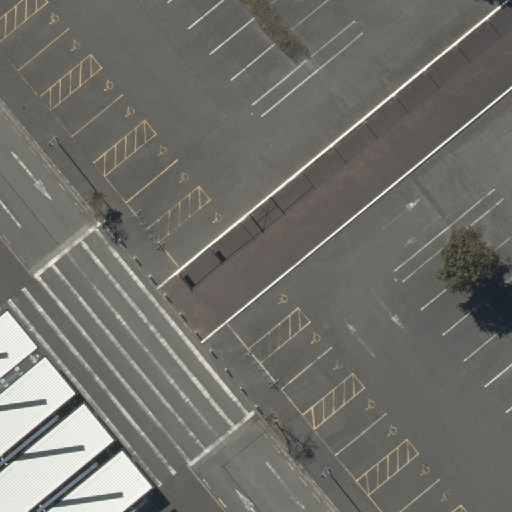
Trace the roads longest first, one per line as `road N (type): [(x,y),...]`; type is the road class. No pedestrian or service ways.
road 1 (unclassified): [(280,511),(0,171)]
road 2 (unclassified): [(90,511),(0,406)]
